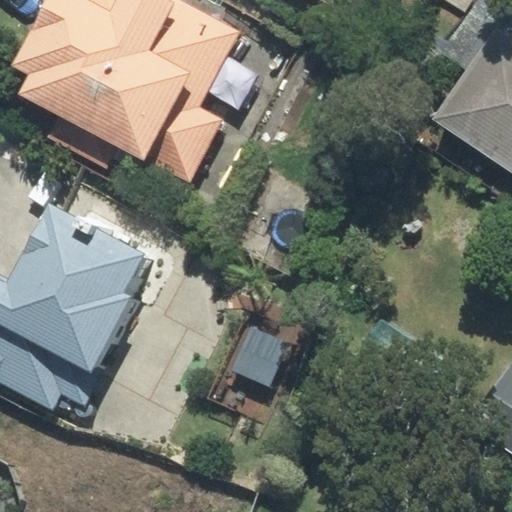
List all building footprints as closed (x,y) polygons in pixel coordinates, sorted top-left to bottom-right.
[(61,140),(141,185),(156,160),(197,183),(231,122),(217,115),(262,35),(200,0),(79,0),(38,73),(58,84),(49,100),(75,114),(61,140)] [(324,0),(344,11),(350,0),(324,0)] [(511,48),(457,120),(511,161),(511,48)] [(186,258),(79,202),(16,322),(123,378),(186,258)] [(0,318),(19,281),(0,270),(0,318)] [(314,320),(258,297),(216,399),(272,422),(314,320)] [(511,382),(477,433),(511,457),(511,382)]
